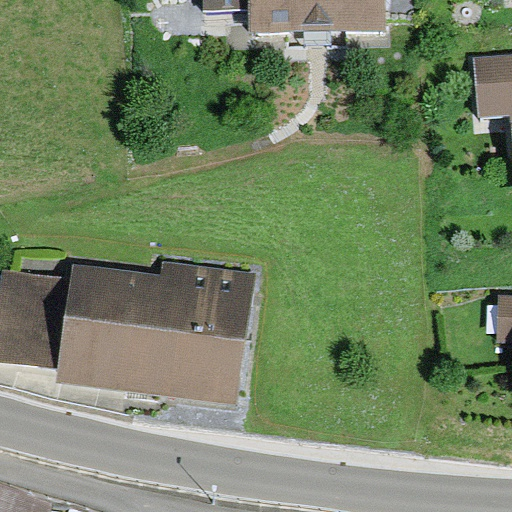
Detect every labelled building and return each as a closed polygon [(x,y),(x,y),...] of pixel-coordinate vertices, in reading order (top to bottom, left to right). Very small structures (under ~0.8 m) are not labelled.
[(205,0),(206,14),(251,12),(250,0),(205,0)] [(250,0),(251,12),(251,40),(386,38),(385,0),(250,0)] [(511,57),(475,61),(480,124),(511,120),(511,57)] [(163,279),(74,267),(72,281),(59,374),(58,387),(136,398),(238,411),(257,275),(165,263),(163,279)] [(0,366),(59,374),(72,281),(4,271),(0,300),(0,366)] [(511,298),(499,298),(498,346),(511,346),(511,298)] [(9,511),(15,492),(0,487),(0,511),(9,511)] [(15,492),(9,511),(51,511),(54,505),(15,492)]
